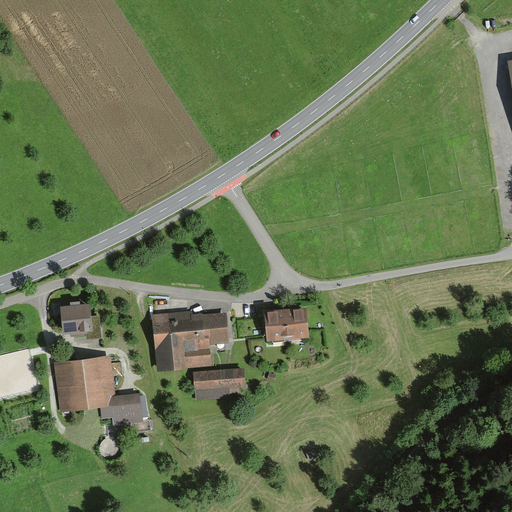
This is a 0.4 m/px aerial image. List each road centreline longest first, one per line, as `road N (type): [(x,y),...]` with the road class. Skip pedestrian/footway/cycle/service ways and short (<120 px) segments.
road 1 (primary): [(442,0),(341,91),(222,175)]
road 2 (primary): [(222,175),(0,286)]
road 3 (unclassified): [(294,291),(511,256)]
road 4 (residential): [(294,291),(234,299),(79,281)]
road 5 (track): [(511,385),(433,434),(368,511)]
road 6 (residential): [(222,175),(294,291)]
road 7 (unknown): [(498,257),(502,185),(494,128)]
